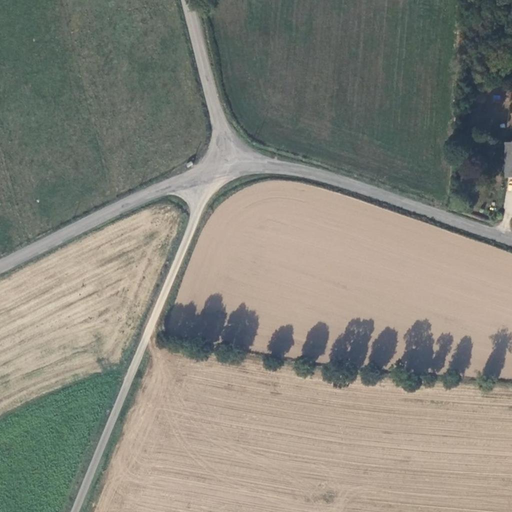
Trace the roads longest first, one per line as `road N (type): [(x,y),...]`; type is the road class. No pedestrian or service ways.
road 1 (unclassified): [(217,173),(79,511)]
road 2 (unclassified): [(217,173),(255,166),(315,172),(511,240)]
road 3 (unclassified): [(0,269),(154,192),(217,173)]
road 4 (unclassified): [(184,0),(223,136),(217,173)]
